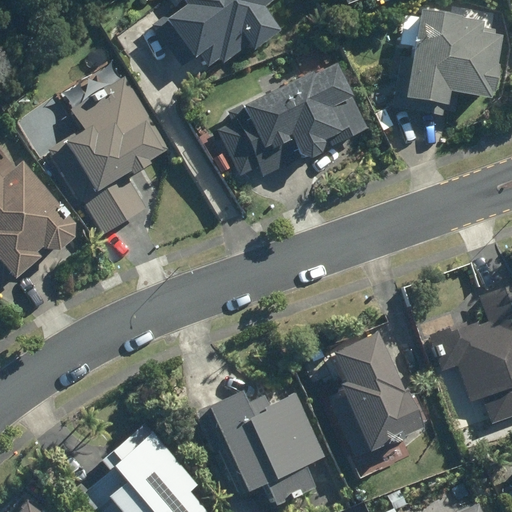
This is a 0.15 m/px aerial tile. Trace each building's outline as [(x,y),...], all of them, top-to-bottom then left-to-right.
[(254,8),(264,0),(165,0),(169,5),(143,23),(173,66),(188,56),(196,68),(208,59),(211,63),(238,44),(242,49),(269,30),(254,8)] [(478,98),(490,30),(469,26),(469,22),(448,18),(448,17),(407,9),(398,59),(395,58),(386,107),(436,116),(437,110),(450,112),(453,94),(478,98)] [(323,62),(221,112),(227,123),(213,130),(235,176),(253,168),(257,176),(299,156),(304,158),(315,153),(316,149),(314,144),(321,140),(324,145),(361,128),(343,90),(338,92),(323,62)] [(97,236),(140,209),(119,177),(165,148),(119,76),(64,111),(75,128),(40,151),(73,203),(75,202),(97,236)] [(209,156),(217,169),(225,163),(217,150),(209,156)] [(63,223),(9,160),(0,168),(0,281),(38,250),(46,250),(62,237),(63,223)] [(511,300),(461,321),(496,409),(511,402),(511,300)] [(399,327),(325,361),(365,449),(439,416),(399,327)] [(307,383),(215,418),(249,507),(341,472),(307,383)] [(155,421),(89,474),(120,511),(208,511),(222,501),(155,421)] [(498,511),(490,493),(447,511),(498,511)] [(35,511),(20,500),(15,507),(10,503),(3,511),(35,511)]
